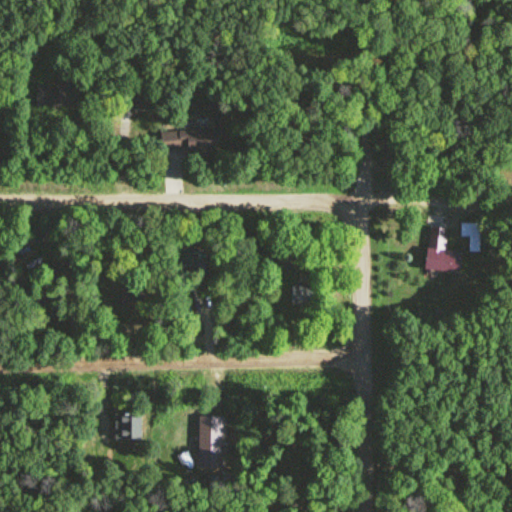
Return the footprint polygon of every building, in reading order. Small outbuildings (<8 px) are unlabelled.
[(36,86),(36,107),(72,107),(72,86),(36,86)] [(212,156),(212,131),(163,132),(163,157),(212,156)] [(429,228),(425,271),(459,274),(461,253),(445,251),(447,229),(429,228)] [(205,274),(204,251),(171,252),(172,275),(205,274)] [(319,286),(291,286),(291,304),(319,304),(319,286)] [(114,439),(141,439),(141,414),(114,414),(114,439)] [(221,469),(221,417),(198,417),(198,469),(221,469)]
